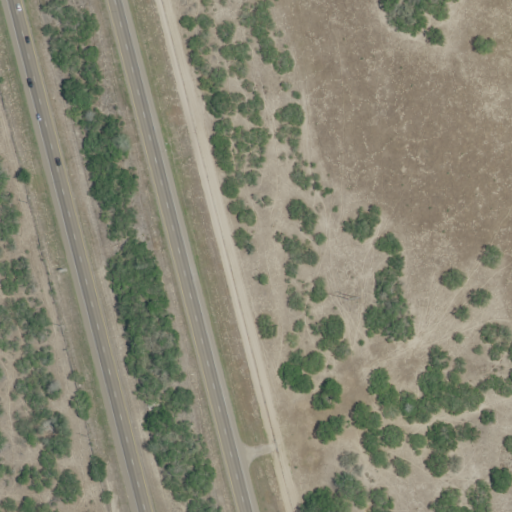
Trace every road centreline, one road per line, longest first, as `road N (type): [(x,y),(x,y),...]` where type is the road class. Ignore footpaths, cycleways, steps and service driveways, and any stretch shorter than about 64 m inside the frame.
road 1 (trunk): [(245,511),(116,0)]
road 2 (trunk): [(20,0),(148,511)]
